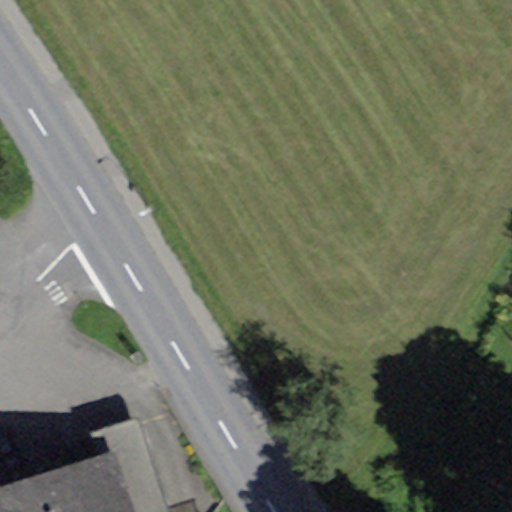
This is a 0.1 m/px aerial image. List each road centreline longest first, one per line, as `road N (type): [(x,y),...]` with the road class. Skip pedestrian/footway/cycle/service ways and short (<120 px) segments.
road 1 (secondary): [(101,220),(273,511)]
road 2 (secondary): [(0,64),(101,220)]
road 3 (residential): [(101,220),(0,324)]
